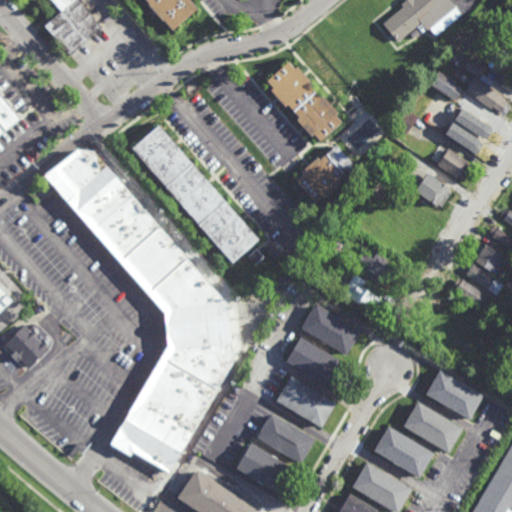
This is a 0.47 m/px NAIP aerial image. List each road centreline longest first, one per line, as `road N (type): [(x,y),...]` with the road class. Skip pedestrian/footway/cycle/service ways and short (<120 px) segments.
road 1 (residential): [(323,0),(273,40),(180,71),(0,203)]
road 2 (residential): [(511,159),(403,318)]
road 3 (residential): [(389,362),(302,511)]
road 4 (residential): [(105,124),(0,3)]
road 5 (secondary): [(100,511),(0,428)]
